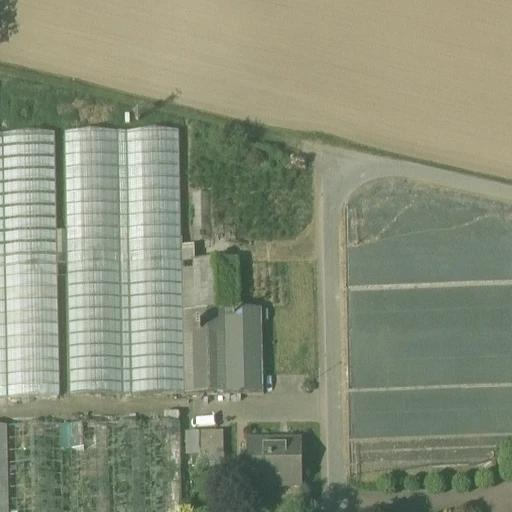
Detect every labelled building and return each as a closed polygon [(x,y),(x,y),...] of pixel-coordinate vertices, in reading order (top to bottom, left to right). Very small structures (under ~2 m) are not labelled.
[(181,135),(127,136),(133,400),(186,399),(183,251),(181,135)] [(119,136),(65,137),(67,236),(68,270),(71,401),(124,400),(119,136)] [(133,400),(127,136),(119,136),(124,400),(133,400)] [(57,137),(0,138),(0,404),(63,402),(60,270),(68,270),(67,236),(59,236),(57,137)] [(196,250),(183,251),(186,399),(198,399),(196,315),(226,315),(239,314),(238,264),(196,265),(196,250)] [(226,315),(196,315),(198,399),(228,399),(226,315)] [(184,511),(183,427),(71,430),(72,511),(184,511)] [(64,511),(63,430),(9,431),(10,511),(64,511)] [(72,511),(71,430),(63,430),(64,511),(72,511)] [(0,511),(10,511),(9,431),(0,431),(0,511)] [(225,436),(201,437),(201,439),(202,457),(202,460),(225,459),(225,436)] [(202,457),(201,439),(188,440),(189,457),(202,457)] [(271,451),(271,445),(248,446),(248,491),(266,491),(266,485),(303,485),(303,450),(271,451)]
